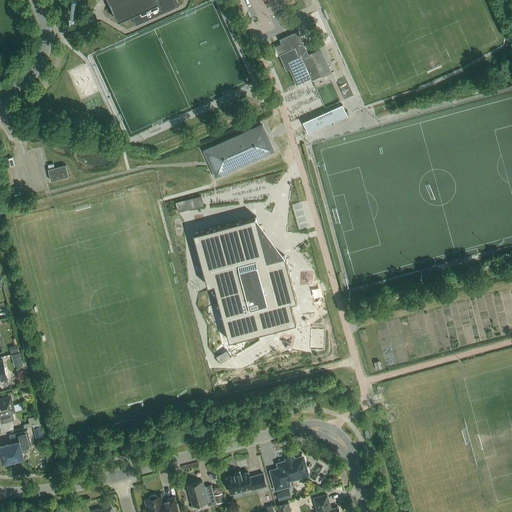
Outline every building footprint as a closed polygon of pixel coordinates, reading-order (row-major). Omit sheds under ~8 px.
[(107,0),(117,21),(131,15),(135,25),(136,24),(180,5),(177,0),(107,0)] [(290,69),(297,84),(311,78),(312,80),(321,76),(318,67),(312,53),(309,54),(298,30),(280,39),(282,43),(276,46),(287,70),(290,69)] [(308,132),(347,115),(342,104),(303,122),(308,132)] [(216,177),(274,151),(262,125),(204,151),(216,177)] [(69,177),(66,165),(52,169),(48,170),(51,182),(69,177)] [(178,211),(202,205),(199,195),(175,201),(178,211)] [(255,216),(193,232),(207,285),(214,283),(229,340),(296,322),(290,302),(297,300),(284,255),(268,259),(265,245),(263,246),(255,216)] [(17,344),(9,346),(11,353),(19,351),(17,344)] [(216,356),(220,364),(231,357),(227,350),(216,356)] [(15,366),(23,364),(20,352),(12,354),(15,366)] [(380,360),(374,362),(376,370),(382,368),(380,360)] [(11,396),(0,398),(0,415),(2,415),(4,422),(0,423),(0,425),(2,432),(14,428),(12,421),(15,420),(13,412),(15,411),(11,396)] [(42,415),(33,416),(34,424),(43,423),(42,415)] [(41,425),(33,427),(36,437),(44,435),(41,425)] [(31,444),(28,430),(9,434),(12,443),(0,446),(0,448),(1,453),(0,454),(0,457),(3,460),(3,462),(11,460),(15,462),(18,458),(23,457),(22,452),(23,449),(30,447),(31,444)] [(307,476),(308,473),(307,470),(306,470),(304,462),(305,461),(304,458),(301,456),(298,457),(297,458),(278,464),(279,469),(271,472),(276,489),(289,485),(288,481),(304,476),(305,477),(307,476)] [(252,489),(266,485),(263,473),(250,477),(248,472),(241,474),(241,472),(235,474),(235,475),(227,478),(231,493),(252,488),(252,489)] [(188,485),(193,505),(207,501),(208,506),(216,503),(211,484),(204,486),(202,481),(188,485)] [(289,490),(277,493),(279,500),(291,497),(289,490)] [(222,493),(215,495),(218,503),(224,501),(222,493)] [(148,511),(178,511),(174,497),(163,500),(161,495),(157,496),(157,495),(154,494),(151,495),(149,497),(149,498),(145,500),(148,511)] [(339,511),(338,507),(331,509),(327,494),(314,498),(317,511),(339,511)] [(277,504),(279,511),(291,511),(289,501),(277,504)]
